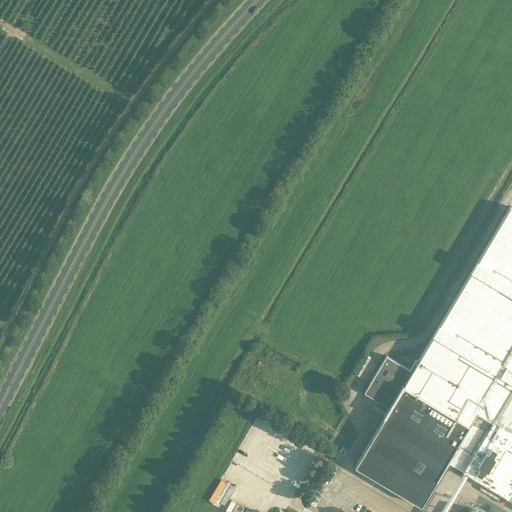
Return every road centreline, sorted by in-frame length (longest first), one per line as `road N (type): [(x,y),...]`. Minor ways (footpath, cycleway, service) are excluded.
road 1 (primary): [(0,405),(140,143),(257,0)]
road 2 (unknown): [(323,511),(344,479),(350,390),(366,352),(425,330),(497,206),(511,197)]
